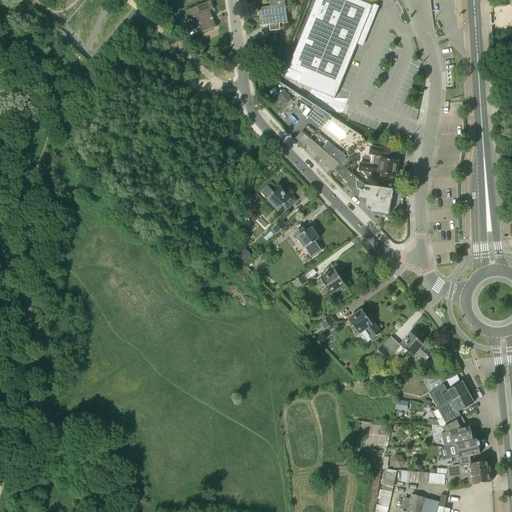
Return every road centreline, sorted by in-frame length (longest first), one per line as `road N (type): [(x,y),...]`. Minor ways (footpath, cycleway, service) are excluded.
road 1 (residential): [(421,257),(386,251),(254,114),(233,0)]
road 2 (secondary): [(490,272),(474,0)]
road 3 (residential): [(421,257),(419,203),(435,79),(412,0)]
